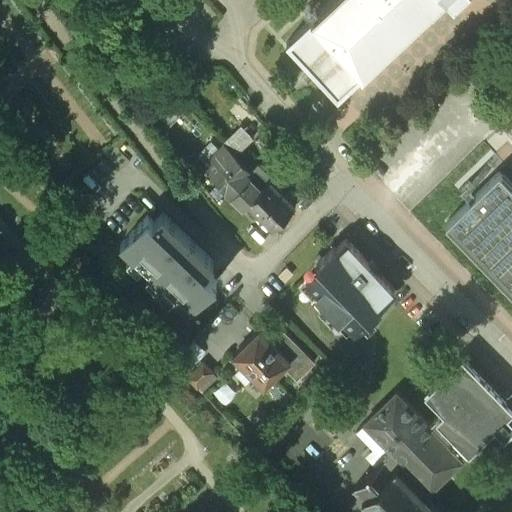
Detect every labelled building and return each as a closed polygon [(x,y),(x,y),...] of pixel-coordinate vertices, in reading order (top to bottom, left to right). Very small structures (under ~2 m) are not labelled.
[(331,0),(289,40),(338,92),(436,0),(331,0)] [(161,126),(183,106),(166,87),(144,108),(161,126)] [(296,202),(257,164),(247,174),(243,170),(248,165),(225,143),(203,164),(244,205),(248,201),(272,226),(296,202)] [(511,181),(499,168),(446,220),(511,288),(511,181)] [(214,261),(162,211),(154,220),(148,214),(120,243),(190,309),(217,281),(205,269),(214,261)] [(345,238),(336,247),(334,245),(317,262),(320,265),(306,279),(318,292),(317,293),(339,317),(341,315),(355,330),(380,306),(378,304),(395,288),(392,285),(378,270),(377,271),(362,256),(363,255),(349,240),(349,241),(345,238)] [(239,314),(218,347),(227,353),(248,320),(239,314)] [(272,341),(259,328),(233,354),(264,385),(284,365),(290,359),(272,341)] [(290,359),(284,365),(297,378),(315,360),(284,329),(272,341),(290,359)] [(511,407),(511,405),(462,354),(424,391),(443,410),(429,424),(461,458),(494,426),(504,436),(511,427),(511,417),(507,412),(511,407)] [(202,360),(186,375),(195,385),(211,369),(202,360)] [(222,379),(216,395),(234,402),(241,387),(222,379)] [(429,424),(395,390),(363,421),(390,448),(384,453),(389,458),(390,456),(398,463),(396,465),(425,495),(462,458),(461,458),(429,424)] [(398,463),(390,456),(389,458),(384,453),(381,456),(382,457),(352,487),(376,511),(441,511),(425,495),(396,465),(398,463)] [(312,475),(297,490),(312,505),(328,490),(312,475)]
